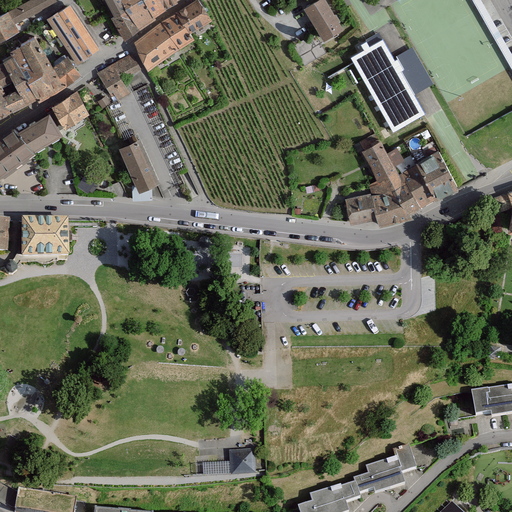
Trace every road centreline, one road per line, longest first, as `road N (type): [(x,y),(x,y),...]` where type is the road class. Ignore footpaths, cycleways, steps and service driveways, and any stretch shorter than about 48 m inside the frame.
road 1 (tertiary): [(511,178),(377,237),(214,218)]
road 2 (tertiary): [(214,218),(0,207)]
road 3 (unclassified): [(126,42),(214,218)]
road 4 (residential): [(0,135),(89,78),(126,42)]
